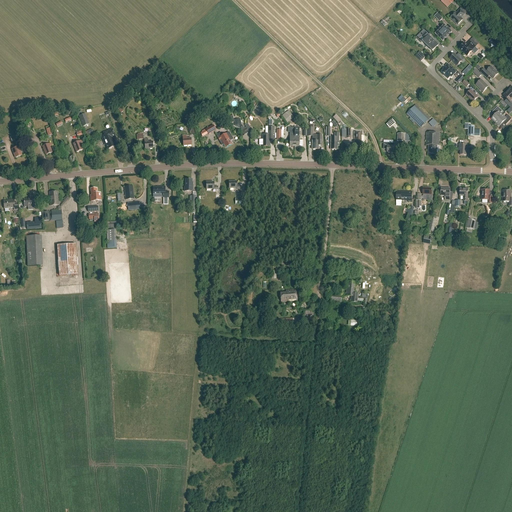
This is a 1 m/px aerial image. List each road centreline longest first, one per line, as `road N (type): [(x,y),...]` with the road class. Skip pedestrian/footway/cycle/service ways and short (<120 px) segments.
road 1 (tertiary): [(0,181),(246,163),(492,171)]
road 2 (track): [(380,166),(369,130),(233,0)]
road 3 (track): [(332,165),(318,297)]
road 4 (residential): [(476,114),(433,73),(470,22)]
